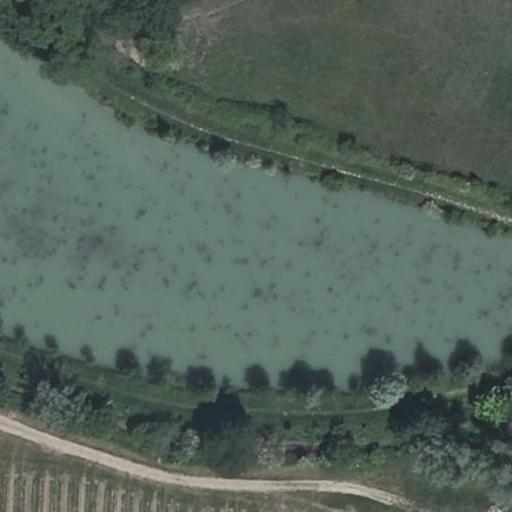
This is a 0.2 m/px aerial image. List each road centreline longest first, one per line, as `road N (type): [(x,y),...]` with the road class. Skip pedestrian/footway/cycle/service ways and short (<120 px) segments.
road 1 (track): [(0,348),(189,409),(403,413),(511,384)]
road 2 (track): [(511,214),(193,112),(77,30),(50,0)]
road 3 (track): [(0,418),(200,481),(384,491),(422,511)]
